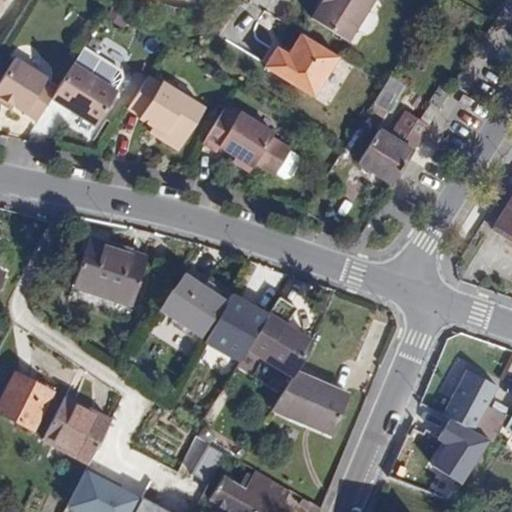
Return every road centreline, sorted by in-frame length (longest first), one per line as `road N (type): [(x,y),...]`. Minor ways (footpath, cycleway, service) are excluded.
road 1 (tertiary): [(402,284),(0,180)]
road 2 (residential): [(347,511),(437,301)]
road 3 (residential): [(511,101),(402,284)]
